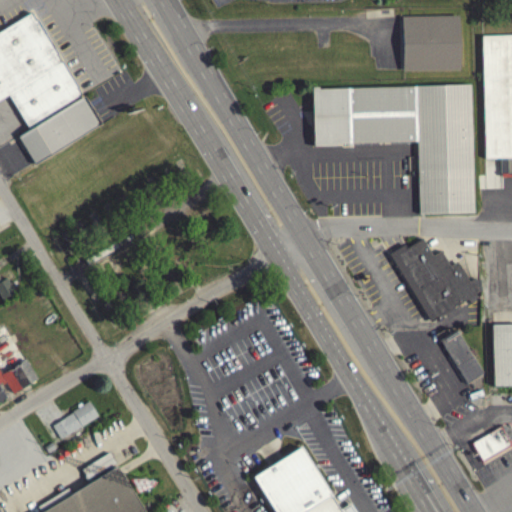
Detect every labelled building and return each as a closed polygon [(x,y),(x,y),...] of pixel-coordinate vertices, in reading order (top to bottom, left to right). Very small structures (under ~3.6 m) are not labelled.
[(0,29),(0,97),(8,93),(27,125),(79,93),(31,11),(0,29)] [(400,14),(403,68),(459,67),(458,13),(400,14)] [(481,163),(478,41),(511,40),(511,182),(498,183),(498,163),(481,163)] [(311,85),(313,144),(416,140),(418,211),(473,210),(470,82),(318,87),(318,85),(311,85)] [(17,134),(36,163),(102,122),(85,93),(17,134)] [(387,251),(426,315),(429,320),(481,289),(480,287),(479,278),(469,279),(459,263),(451,267),(440,249),(433,253),(421,236),(407,246),(404,242),(387,251)] [(0,301),(1,303),(13,296),(4,281),(0,283),(0,301)] [(511,322),(490,323),(492,384),(511,383),(511,322)] [(438,338),(467,382),(483,370),(473,355),(477,353),(473,346),(469,349),(455,327),(438,338)] [(0,403),(35,384),(5,329),(0,331),(0,403)] [(97,420),(88,405),(50,428),(59,443),(97,420)] [(471,441),(482,459),(511,443),(509,439),(511,437),(511,430),(507,424),(502,423),(471,441)] [(251,475),(275,511),(358,511),(351,500),(339,508),(300,445),(251,475)] [(87,486),(115,469),(107,456),(80,473),(87,486)] [(36,511),(139,511),(144,509),(116,464),(36,511)]
